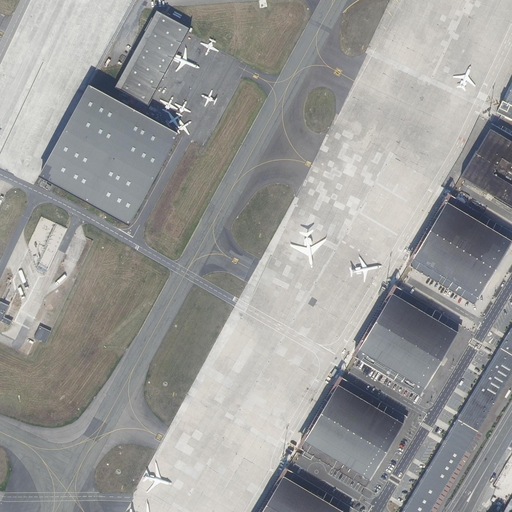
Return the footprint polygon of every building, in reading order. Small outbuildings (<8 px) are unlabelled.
[(189,26),(158,9),(115,85),(146,103),(189,26)] [(511,79),(497,112),(511,119),(511,79)] [(41,176),(126,224),(177,134),(91,86),(41,176)] [(511,141),(490,128),(461,176),(511,206),(511,141)] [(445,203),(409,265),(475,305),(511,242),(511,241),(476,221),(458,210),(445,203)] [(392,292),(354,356),(420,396),(457,332),(392,292)] [(9,306),(1,302),(0,303),(0,321),(10,326),(12,321),(4,317),(9,306)] [(50,332),(39,327),(34,338),(45,343),(50,332)] [(511,328),(401,511),(435,511),(511,384),(511,328)] [(337,384),(299,448),(365,487),(403,423),(337,384)] [(344,511),(283,477),(261,511),(344,511)] [(500,511),(509,511),(511,506),(511,500),(507,498),(500,511)]
